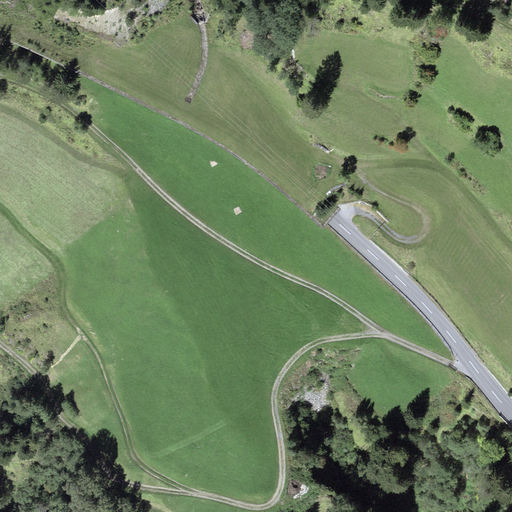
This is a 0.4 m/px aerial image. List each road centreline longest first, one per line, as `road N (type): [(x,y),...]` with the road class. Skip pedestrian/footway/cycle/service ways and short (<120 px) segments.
road 1 (track): [(375,332),(302,343),(270,377),(280,473),(273,499),(252,506),(197,494),(146,468),(48,253),(0,203)]
road 2 (secondary): [(511,410),(415,292),(254,147),(194,109),(0,20)]
road 3 (track): [(480,371),(375,332),(325,291),(271,269),(210,230),(60,102),(0,80)]
road 4 (track): [(197,494),(137,487),(72,428),(29,365),(0,340)]
road 5 (track): [(342,222),(361,207),(406,239),(426,228),(417,207),(351,167)]
